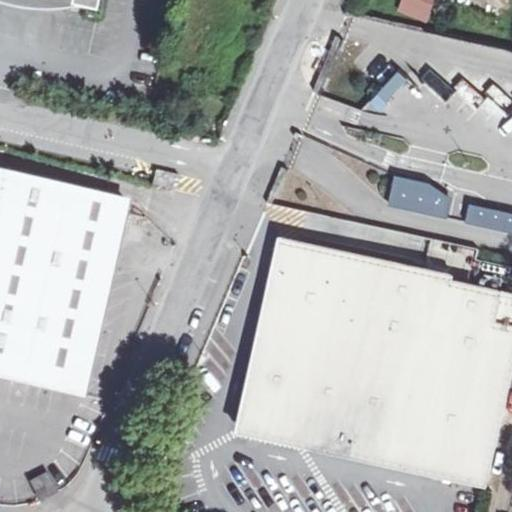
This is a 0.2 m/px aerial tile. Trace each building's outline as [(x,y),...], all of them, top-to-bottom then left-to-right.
[(0,0),(0,1),(25,7),(26,0),(67,0),(67,4),(93,10),(95,0),(0,0)] [(386,117),(415,84),(402,73),(373,105),(386,117)] [(152,183),(176,189),(179,175),(155,170),(152,183)] [(4,175),(0,173),(0,376),(82,396),(112,267),(127,203),(4,175)] [(430,186),(396,178),(389,208),(443,220),(448,201),(427,196),(430,186)] [(479,213),(469,211),(466,225),(476,227),(479,213)] [(511,220),(479,213),(476,227),(511,235),(511,220)] [(276,245),(233,437),(479,493),(511,346),(511,304),(447,290),(448,283),(445,283),(418,277),(276,245)] [(422,259),(418,277),(445,283),(449,265),(422,259)] [(40,503),(56,495),(47,475),(30,483),(40,503)]
